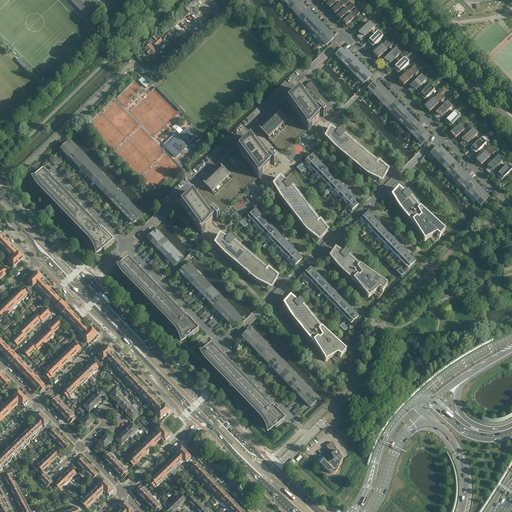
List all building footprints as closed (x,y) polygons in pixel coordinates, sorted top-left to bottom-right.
[(70,0),(86,17),(91,12),(89,10),(85,14),(72,0),(70,0)] [(102,5),(97,0),(72,0),(85,14),(89,10),(91,12),(92,11),(89,9),(90,8),(95,12),(102,5)] [(230,7),(224,0),(216,0),(227,10),(230,7)] [(292,11),(300,3),(301,3),(302,2),(301,0),(299,2),(297,0),(295,0),(288,7),(292,11)] [(334,5),(339,0),(328,0),(330,1),(326,6),(329,10),(334,5)] [(339,11),(349,2),(346,0),(339,0),(334,5),(336,7),(331,11),(335,15),(339,11)] [(175,28),(189,14),(189,13),(198,5),(194,1),(168,26),(172,30),(175,28)] [(345,17),(354,8),(349,2),(339,11),(341,13),(337,17),(340,21),(345,17)] [(304,7),(301,3),(300,3),(292,11),(296,15),(304,7)] [(299,18),(308,10),(308,11),(310,9),(309,8),(307,10),(304,7),(296,15),(299,18)] [(347,26),(360,13),(354,8),(345,17),(347,18),(342,23),(346,27),(347,26)] [(303,22),(311,14),(308,11),(308,10),(299,18),(303,22)] [(307,26),(315,18),(316,19),(317,17),(317,15),(314,18),(311,14),(303,22),(307,26)] [(319,22),(316,19),(315,18),(307,26),(311,30),(319,22)] [(314,34),(323,26),(323,27),(325,25),(324,23),(322,25),(319,22),(311,30),(314,34)] [(369,34),(375,28),(370,23),(357,36),(358,36),(357,37),(361,42),(365,38),(364,37),(368,33),(369,34)] [(318,38),(326,30),(323,27),(323,26),(314,34),(315,34),(313,36),(316,39),(318,38)] [(322,42),(330,34),(331,34),(332,33),(332,31),(329,33),(326,30),(318,38),(316,40),(320,43),(322,41),(322,42)] [(374,46),(383,38),(382,37),(382,36),(379,32),(378,32),(368,42),(373,47),(374,46)] [(184,37),(181,39),(185,44),(192,37),(188,33),(184,37)] [(334,37),(331,34),(330,34),(322,42),(320,44),(323,47),(325,45),(326,46),(330,42),(330,41),(334,37)] [(156,47),(162,42),(157,37),(156,35),(149,41),(149,42),(149,43),(149,44),(149,45),(145,48),(145,49),(146,50),(145,51),(149,56),(151,55),(152,56),(156,53),(157,52),(155,51),(156,50),(156,49),(156,47)] [(378,60),(392,46),(387,40),(373,54),(378,60)] [(340,61),(349,53),(349,54),(351,52),(350,50),(348,52),(345,49),(344,50),(340,53),(336,57),(337,57),(335,59),(338,62),(340,61)] [(395,61),(401,55),(395,50),(382,62),(383,63),(382,64),(387,68),(391,64),(390,64),(394,60),(395,61)] [(344,65),(352,57),(349,54),(349,53),(340,61),(344,65)] [(348,69),(356,61),(357,61),(358,60),(358,58),(355,60),(352,57),(344,65),(348,69)] [(400,73),(409,64),(408,63),(404,58),(393,69),(398,74),(400,73)] [(360,65),(357,61),(356,61),(348,69),(352,73),(360,65)] [(355,77),(364,69),(366,68),(366,67),(365,66),(363,68),(360,65),(352,73),(355,77)] [(404,86),(418,72),(413,67),(398,81),(404,86)] [(359,80),(367,72),(364,69),(355,77),(359,80)] [(367,81),(371,78),(370,77),(371,76),(367,72),(359,80),(359,81),(358,82),(361,86),(363,84),(363,85),(367,81)] [(151,80),(145,74),(143,76),(150,84),(152,82),(151,80)] [(421,87),(426,82),(421,76),(408,89),(409,90),(408,91),(412,95),(416,91),(416,90),(420,86),(421,87)] [(149,85),(142,78),(139,81),(143,86),(146,88),(149,85)] [(308,130),(311,127),(316,121),(317,119),(321,115),(324,118),(326,116),(323,113),(324,112),(325,112),(325,113),(329,110),(330,110),(332,109),(314,85),(314,86),(311,82),(306,86),(306,87),(303,89),(303,88),(301,89),(300,91),(300,90),(299,91),(298,92),(298,93),(290,100),(292,102),(289,105),(287,103),(280,110),(288,118),(287,119),(285,121),(286,121),(282,124),(279,128),(275,131),(271,135),(268,138),(272,142),(282,153),(307,130),(308,131),(309,131),(308,130)] [(373,94),(381,86),(382,87),(383,86),(383,85),(383,84),(380,86),(379,85),(377,83),(375,85),(374,85),(373,86),(369,90),(373,94)] [(426,99),(434,91),(433,90),(434,89),(430,86),(430,85),(419,96),(424,101),(425,99),(426,99)] [(376,98),(385,90),(382,88),(382,87),(381,86),(373,94),(376,98)] [(380,102),(388,94),(389,95),(391,93),(390,91),(388,94),(387,93),(385,90),(376,98),(380,102)] [(390,96),(389,95),(388,94),(380,102),(379,104),(382,108),(384,106),(392,98),(390,96)] [(429,113),(444,99),(439,94),(424,108),(429,113)] [(388,110),(396,102),(397,103),(398,101),(398,99),(395,101),(394,101),(392,98),(384,106),(382,108),(386,111),(387,110),(388,110)] [(397,103),(396,102),(388,110),(391,114),(400,106),(397,103)] [(446,114),(452,108),(447,103),(434,116),(435,116),(434,117),(438,122),(442,118),(441,117),(445,113),(446,114)] [(395,118),(403,110),(404,110),(406,109),(405,107),(403,109),(402,108),(400,106),(391,114),(395,118)] [(399,122),(407,114),(405,111),(404,110),(403,110),(395,118),(399,122)] [(286,121),(285,121),(277,112),(274,116),(282,124),(286,121)] [(451,126),(460,118),(459,117),(460,116),(456,112),(445,122),(450,127),(451,126)] [(403,126),(411,118),(413,117),(413,116),(413,115),(410,117),(409,116),(407,114),(399,122),(403,126)] [(282,124),(274,116),(270,119),(279,128),(282,124)] [(412,119),(411,118),(403,126),(406,129),(415,121),(412,119)] [(279,128),(270,119),(267,123),(275,131),(279,128)] [(319,121),(317,119),(316,121),(311,127),(312,128),(319,121)] [(455,140),(470,126),(465,120),(450,134),(455,140)] [(410,133),(418,125),(419,126),(421,124),(420,123),(420,122),(418,125),(417,124),(415,121),(406,129),(407,130),(405,131),(408,135),(410,133)] [(275,131),(267,123),(263,126),(271,135),(275,131)] [(328,137),(328,138),(329,139),(329,141),(328,141),(330,143),(329,145),(379,186),(381,183),(384,178),(388,171),(380,165),(379,164),(358,146),(356,145),(356,144),(357,144),(359,141),(342,124),(340,127),(338,128),(336,131),(334,131),(335,133),(335,134),(333,133),(332,133),(331,133),(330,134),(329,135),(328,136),(328,137)] [(420,127),(419,126),(418,125),(410,133),(414,137),(422,129),(420,127)] [(271,135),(263,126),(260,130),(268,138),(271,135)] [(195,138),(191,134),(186,129),(177,138),(178,139),(177,140),(176,141),(174,139),(165,147),(176,158),(187,147),(195,138)] [(418,141),(426,133),(426,134),(428,132),(428,130),(425,132),(424,132),(422,129),(414,137),(418,141)] [(335,133),(334,131),(334,132),(331,130),(327,137),(328,138),(328,137),(328,136),(329,135),(330,134),(331,133),(332,133),(333,133),(335,134),(335,133)] [(472,141),(478,135),(473,130),(460,142),(461,143),(460,144),(464,148),(468,144),(467,144),(471,140),(472,141)] [(426,141),(427,140),(427,139),(429,137),(427,134),(426,134),(426,133),(418,141),(416,143),(419,146),(421,145),(422,145),(426,141)] [(177,140),(178,139),(177,138),(176,136),(175,136),(174,135),(163,145),(165,147),(164,147),(176,159),(187,147),(176,158),(165,147),(174,139),(176,141),(177,140)] [(258,178),(261,174),(265,171),(268,167),(272,163),(274,166),(276,163),(275,162),(268,155),(263,159),(254,144),(252,141),(250,138),(248,140),(240,149),(239,149),(238,150),(236,152),(256,179),(257,177),(259,179),(258,178)] [(477,153),(486,144),(485,143),(481,138),(471,149),(473,151),(476,154),(477,153)] [(265,146),(259,140),(254,144),(263,159),(268,155),(275,162),(278,160),(265,146)] [(65,154),(74,146),(70,142),(66,146),(62,150),(65,154)] [(69,158),(77,150),(74,146),(65,154),(69,158)] [(435,159),(443,151),(444,152),(446,150),(445,148),(443,151),(442,150),(440,147),(437,150),(437,149),(436,150),(435,151),(431,155),(435,159)] [(482,165),(495,152),(490,147),(481,156),(476,161),(481,166),(482,165)] [(73,162),(81,154),(77,150),(69,158),(70,159),(69,161),(71,163),(73,162)] [(439,163),(447,155),(445,153),(444,152),(443,151),(435,159),(439,163)] [(217,216),(256,179),(236,152),(231,157),(239,166),(237,167),(236,168),(228,160),(221,167),(229,175),(226,179),(222,182),(219,186),(215,189),(212,192),(207,187),(203,191),(200,187),(193,194),(193,193),(192,194),(191,195),(182,204),(180,205),(201,234),(202,234),(201,233),(204,229),(208,225),(211,222),(214,218),(217,221),(219,218),(217,216)] [(77,166),(85,158),(81,154),(73,162),(77,166)] [(304,170),(301,167),(305,163),(308,166),(316,158),(312,155),(311,156),(310,155),(303,162),(302,163),(296,168),(297,168),(301,173),(305,170),(305,169),(304,170)] [(443,167),(451,159),(451,160),(453,158),(453,156),(450,158),(449,157),(447,155),(439,163),(443,167)] [(498,167),(504,162),(498,156),(485,169),(486,170),(485,171),(490,175),(494,171),(493,170),(497,166),(498,167)] [(80,170),(89,162),(85,158),(77,166),(80,170)] [(310,172),(322,161),(321,160),(319,162),(316,158),(308,166),(309,166),(307,168),(310,172)] [(446,171),(455,163),(452,160),(451,160),(451,159),(443,167),(446,171)] [(316,174),(323,166),(320,163),(323,161),(322,161),(310,172),(311,172),(313,171),(316,174)] [(84,173),(92,165),(89,162),(80,170),(84,173)] [(450,175),(458,167),(459,167),(461,166),(460,166),(460,164),(458,166),(457,165),(455,163),(446,171),(450,175)] [(88,177),(96,169),(92,165),(84,173),(85,175),(84,176),(86,179),(88,177)] [(503,180),(511,171),(511,170),(511,169),(507,166),(507,165),(496,176),(498,177),(499,178),(501,181),(503,179),(503,180)] [(318,179),(329,168),(328,167),(326,169),(323,166),(316,174),(319,177),(317,178),(318,179)] [(229,175),(221,167),(217,170),(226,179),(229,175)] [(460,168),(459,167),(458,167),(450,175),(454,179),(462,171),(460,168)] [(323,181),(330,174),(328,171),(330,169),(329,168),(318,179),(318,180),(320,178),(323,181)] [(92,181),(100,173),(96,169),(88,177),(92,181)] [(226,179),(217,170),(214,174),(222,182),(226,179)] [(458,182),(466,174),(466,175),(468,173),(468,172),(465,174),(464,173),(462,171),(454,179),(458,182)] [(86,213),(84,212),(68,195),(57,184),(49,176),(46,173),(45,174),(43,172),(31,181),(87,239),(88,239),(89,240),(90,241),(91,242),(92,244),(93,245),(94,247),(94,248),(95,250),(95,251),(96,251),(97,253),(103,249),(104,250),(104,251),(114,243),(111,240),(103,231),(101,233),(100,231),(99,230),(101,229),(99,228),(95,223),(90,217),(86,213)] [(95,185),(104,177),(100,173),(92,181),(95,185)] [(277,186),(277,187),(277,188),(276,189),(277,191),(276,193),(316,245),(322,238),(328,232),(321,222),(320,222),(303,201),(302,199),(303,198),(306,196),(291,173),(286,178),(283,181),(284,183),(283,183),(282,182),(281,182),(280,182),(280,183),(279,183),(278,184),(277,185),(277,186)] [(222,182),(214,174),(210,177),(219,186),(222,182)] [(325,187),(336,175),(335,175),(333,177),(330,174),(323,181),(326,184),(324,186),(325,187)] [(467,176),(466,175),(466,174),(458,182),(461,186),(470,178),(467,176)] [(330,189),(338,181),(335,178),(337,176),(336,175),(325,187),(326,187),(327,186),(330,189)] [(99,189),(107,181),(104,177),(95,185),(99,189)] [(219,186),(210,177),(207,180),(215,189),(219,186)] [(465,190),(473,182),(474,183),(476,181),(475,179),(473,182),(472,181),(470,178),(461,186),(465,190)] [(284,183),(283,181),(280,179),(275,185),(277,187),(277,186),(277,185),(278,184),(279,183),(280,183),(280,182),(281,182),(282,182),(283,183),(284,183)] [(215,189),(207,180),(203,184),(207,187),(212,192),(215,189)] [(103,193),(111,185),(107,181),(99,189),(103,193)] [(332,194),(343,183),(343,182),(341,184),(338,181),(330,189),(333,191),(331,193),(332,194)] [(475,184),(474,183),(473,182),(465,190),(469,194),(477,186),(475,184)] [(336,198),(337,196),(345,189),(342,186),(344,184),(343,183),(332,194),(336,198)] [(107,197),(115,189),(111,185),(103,193),(107,197)] [(473,198),(481,190),(481,191),(483,189),(483,187),(480,189),(479,189),(477,186),(469,194),(467,196),(471,199),(472,198),(473,198)] [(110,201),(119,193),(115,189),(107,197),(110,201)] [(339,202),(351,190),(350,190),(348,192),(345,189),(337,196),(340,199),(338,201),(339,202)] [(431,220),(430,220),(420,208),(412,197),(408,192),(406,194),(405,195),(399,189),(396,193),(394,194),(391,199),(422,238),(424,242),(425,242),(426,241),(430,238),(430,239),(433,242),(434,243),(439,239),(440,237),(442,235),(445,231),(443,230),(432,219),(431,220)] [(345,204),(352,196),(349,193),(351,191),(351,190),(339,202),(340,202),(342,201),(345,204)] [(476,202),(485,194),(482,191),(481,191),(481,190),(473,198),(471,200),(474,203),(476,202)] [(114,205),(122,197),(119,193),(110,201),(114,205)] [(488,198),(485,194),(476,202),(480,206),(486,201),(486,200),(488,198)] [(346,209),(358,198),(357,197),(355,199),(352,196),(345,204),(347,206),(346,208),(346,209)] [(118,208),(126,200),(122,197),(114,205),(118,208)] [(357,207),(360,204),(357,201),(359,199),(358,198),(346,209),(351,214),(357,207)] [(122,212),(130,204),(126,200),(118,208),(122,212)] [(125,216),(134,208),(130,204),(122,212),(125,216)] [(129,220),(137,212),(134,208),(125,216),(129,220)] [(431,220),(432,219),(420,208),(430,220),(431,220)] [(247,225),(244,222),(248,218),(251,221),(259,213),(255,210),(254,212),(253,210),(246,217),(245,218),(239,223),(244,228),(248,225),(247,225)] [(137,220),(142,216),(137,212),(129,220),(133,224),(137,220)] [(362,225),(374,214),(373,213),(371,216),(368,212),(365,215),(364,215),(360,219),(363,223),(361,225),(362,225)] [(253,227),(265,216),(264,215),(262,217),(259,213),(251,221),(252,221),(254,224),(253,226),(253,227)] [(368,227),(375,220),(372,217),(375,215),(374,214),(362,225),(363,226),(365,224),(368,227)] [(259,229),(266,221),(263,218),(266,216),(265,216),(253,227),(254,227),(256,226),(259,229)] [(370,233),(381,222),(380,221),(378,223),(375,220),(368,227),(366,229),(370,233)] [(261,234),(272,223),(271,222),(269,224),(266,221),(259,229),(257,230),(261,234)] [(212,224),(211,222),(208,225),(204,229),(205,230),(212,224)] [(375,235),(382,228),(380,225),(382,223),(381,222),(370,233),(370,234),(372,232),(375,235)] [(266,236),(273,229),(271,226),(273,224),(272,223),(261,234),(261,235),(263,233),(266,236)] [(377,240),(388,229),(387,228),(385,231),(382,228),(375,235),(378,238),(376,240),(377,240)] [(268,242),(279,231),(278,230),(276,232),(273,229),(266,236),(264,238),(268,242)] [(382,242),(390,235),(387,232),(389,230),(388,229),(377,240),(378,241),(379,239),(382,242)] [(151,243),(160,235),(156,231),(152,235),(148,239),(151,243)] [(218,244),(219,246),(218,247),(220,249),(219,251),(268,293),(271,290),(274,285),(278,278),(269,270),(248,253),(246,251),(246,250),(249,247),(232,231),(229,233),(225,237),(224,238),(225,240),(224,241),(223,240),(222,240),(221,240),(220,240),(220,241),(219,241),(218,242),(218,243),(218,244)] [(273,244),(281,236),(278,233),(280,231),(279,231),(268,242),(269,242),(270,241),(273,244)] [(155,247),(163,239),(160,235),(151,243),(155,247)] [(384,248),(395,237),(395,236),(392,238),(390,235),(382,242),(385,245),(383,247),(384,248)] [(225,240),(224,238),(220,236),(216,243),(218,244),(218,243),(218,242),(219,241),(220,241),(220,240),(221,240),(222,240),(223,240),(224,241),(225,240)] [(275,249),(286,238),(286,237),(284,239),(281,236),(273,244),(276,247),(274,248),(275,249)] [(389,250),(397,243),(394,240),(396,238),(395,237),(384,248),(388,252),(389,250)] [(280,251),(288,244),(285,241),(287,239),(286,238),(275,249),(276,250),(278,248),(280,251)] [(159,251),(167,243),(163,239),(155,247),(159,251)] [(0,246),(4,251),(10,245),(6,240),(0,245),(0,246)] [(163,255),(171,247),(167,243),(159,251),(163,255)] [(391,255),(403,244),(402,243),(400,245),(397,243),(389,250),(392,253),(390,254),(391,255)] [(282,257),(294,245),(293,245),(291,247),(288,244),(280,251),(283,254),(281,256),(282,257)] [(397,257),(404,250),(401,247),(403,245),(403,244),(391,255),(395,259),(397,257)] [(8,255),(14,249),(10,245),(4,251),(8,255)] [(288,259),(295,251),(292,248),(294,246),(294,245),(282,257),(283,257),(285,256),(288,259)] [(166,259),(175,251),(171,247),(163,255),(166,259)] [(12,260),(19,254),(14,249),(8,255),(12,260)] [(372,276),(371,277),(360,266),(350,256),(345,252),(344,253),(343,255),(341,253),(336,250),(333,255),(329,261),(365,295),(367,299),(368,298),(368,299),(370,297),(373,294),(374,295),(378,299),(382,294),(383,294),(383,292),(387,286),(385,284),(377,279),(372,275),(372,276)] [(398,263),(410,252),(409,251),(407,253),(404,250),(397,257),(399,260),(398,262),(398,263)] [(170,263),(178,255),(175,251),(166,259),(168,260),(166,262),(168,264),(170,262),(170,263)] [(289,264),(301,253),(300,252),(298,254),(295,251),(288,259),(286,260),(289,264)] [(404,265),(411,257),(408,255),(411,253),(410,252),(398,263),(399,264),(401,262),(404,265)] [(13,268),(21,260),(24,257),(20,253),(19,254),(12,260),(9,263),(13,268)] [(300,262),(303,259),(300,256),(302,254),(301,253),(289,264),(290,265),(292,263),(296,267),(300,262)] [(179,263),(183,259),(178,255),(170,263),(174,266),(178,262),(179,263)] [(401,277),(415,264),(413,263),(415,261),(411,257),(404,265),(407,268),(403,272),(400,269),(400,268),(397,272),(401,277)] [(150,289),(153,286),(152,285),(146,279),(146,278),(141,273),(137,269),(134,267),(135,266),(133,265),(130,262),(129,261),(128,260),(127,261),(124,263),(121,265),(116,269),(127,281),(128,280),(129,279),(133,282),(137,286),(142,289),(148,292),(150,289)] [(184,277),(192,269),(188,264),(184,268),(184,269),(180,273),(184,277)] [(361,265),(360,266),(371,277),(372,276),(372,275),(361,265)] [(305,280),(317,269),(316,269),(314,271),(311,268),(308,270),(307,270),(303,274),(306,278),(304,280),(305,280)] [(188,281),(196,273),(192,269),(184,277),(188,281)] [(311,282),(318,275),(315,272),(318,270),(317,269),(305,280),(306,281),(308,279),(311,282)] [(191,284),(200,276),(201,275),(198,271),(197,271),(196,273),(188,281),(191,284)] [(33,287),(42,279),(43,277),(39,273),(28,283),(28,284),(25,287),(27,289),(30,286),(32,288),(33,287)] [(312,288),(324,277),(323,276),(321,278),(318,275),(311,282),(309,284),(312,288)] [(195,288),(203,280),(200,276),(191,284),(195,288)] [(318,290),(325,283),(323,280),(325,278),(324,277),(312,288),(316,292),(318,290)] [(38,291),(45,285),(42,282),(43,280),(42,279),(33,287),(35,288),(36,288),(38,291)] [(128,280),(150,303),(160,293),(157,289),(155,288),(154,286),(153,286),(150,289),(148,292),(142,289),(137,286),(133,282),(129,279),(128,280)] [(199,292),(207,284),(203,280),(195,288),(199,292)] [(320,295),(331,284),(330,284),(328,286),(325,283),(318,290),(321,293),(319,295),(320,295)] [(203,296),(211,288),(207,284),(199,292),(197,294),(199,297),(201,295),(203,296)] [(325,297),(333,290),(330,287),(332,285),(331,284),(320,295),(321,296),(322,294),(325,297)] [(43,295),(49,289),(45,285),(38,291),(43,295)] [(26,296),(28,294),(27,293),(23,289),(22,288),(16,295),(22,301),(27,297),(26,296)] [(206,300),(215,292),(211,288),(203,296),(206,300)] [(47,300),(53,294),(49,289),(43,295),(47,300)] [(327,303),(338,292),(338,291),(335,293),(333,290),(325,297),(328,300),(326,302),(327,303)] [(183,317),(184,318),(185,317),(161,292),(160,293),(164,297),(168,301),(168,302),(170,303),(174,308),(175,309),(175,308),(178,312),(180,313),(179,313),(183,317),(183,316),(183,317)] [(210,304),(218,296),(215,292),(206,300),(210,304)] [(332,305),(340,298),(337,295),(339,293),(338,292),(327,303),(328,304),(330,302),(332,305)] [(184,318),(183,317),(183,316),(183,317),(179,313),(180,313),(178,312),(175,308),(175,309),(174,308),(170,303),(168,302),(168,301),(164,297),(162,295),(160,293),(150,303),(149,303),(172,327),(173,327),(175,329),(176,331),(177,333),(179,335),(179,336),(179,337),(180,339),(181,340),(181,339),(182,341),(188,337),(189,338),(189,339),(199,331),(196,328),(188,319),(187,319),(188,319),(186,321),(185,319),(184,318)] [(51,304),(58,298),(53,294),(47,300),(51,304)] [(22,301),(16,295),(11,299),(17,306),(22,301)] [(214,308),(222,300),(218,296),(210,304),(214,308)] [(73,313),(68,308),(66,306),(58,298),(51,304),(59,312),(66,320),(73,313)] [(332,340),(304,306),(300,301),(299,302),(297,303),(295,301),(291,298),(289,300),(288,302),(287,303),(283,307),(323,358),(325,362),(326,362),(327,361),(331,358),(335,363),(340,359),(342,357),(344,354),(346,351),(345,350),(333,339),(332,340)] [(334,310),(346,299),(345,298),(343,301),(340,298),(332,305),(335,308),(333,310),(334,310)] [(17,306),(11,299),(7,303),(13,310),(17,306)] [(340,312),(347,305),(344,302),(346,300),(346,299),(334,310),(335,311),(337,309),(340,312)] [(218,312),(226,304),(222,300),(214,308),(212,310),(214,312),(216,310),(218,312)] [(13,310),(7,303),(2,308),(8,314),(13,310)] [(221,316),(230,308),(226,304),(218,312),(219,313),(217,315),(219,317),(221,315),(221,316)] [(341,318),(353,307),(352,306),(350,308),(347,305),(340,312),(342,315),(341,317),(341,318)] [(347,320),(355,313),(351,310),(354,308),(353,307),(341,318),(342,319),(344,317),(347,320)] [(8,314),(2,308),(0,309),(0,314),(4,319),(8,314)] [(51,314),(45,308),(41,313),(46,318),(51,314)] [(225,319),(233,311),(230,308),(221,316),(222,316),(220,318),(222,320),(224,318),(225,319)] [(229,323),(237,315),(233,311),(225,319),(229,323)] [(46,318),(41,313),(37,316),(37,317),(41,321),(42,322),(46,318)] [(71,324),(77,318),(73,313),(66,320),(71,324)] [(345,331),(358,319),(356,318),(358,316),(355,313),(347,320),(350,323),(346,327),(343,324),(343,323),(340,327),(344,332),(345,331)] [(41,321),(37,317),(37,316),(36,315),(32,319),(37,325),(41,321)] [(237,323),(241,320),(237,315),(229,323),(232,327),(236,324),(237,323)] [(75,329),(81,323),(77,318),(71,324),(75,329)] [(37,325),(32,319),(27,323),(33,329),(37,325)] [(62,326),(57,320),(52,324),(57,330),(62,326)] [(33,329),(27,323),(23,327),(29,333),(33,329)] [(79,333),(86,327),(81,323),(75,329),(79,333)] [(57,330),(52,324),(48,328),(49,330),(49,329),(53,334),(57,330)] [(29,333),(23,327),(19,331),(20,333),(20,332),(24,337),(25,337),(29,333)] [(83,338),(91,330),(90,329),(89,330),(88,330),(86,327),(79,333),(82,336),(81,337),(83,338)] [(323,328),(322,328),(332,340),(333,339),(323,328)] [(55,335),(53,334),(49,329),(49,330),(45,333),(50,339),(55,335)] [(90,341),(94,337),(95,337),(96,335),(97,334),(93,329),(91,330),(83,338),(82,339),(82,340),(80,342),(81,345),(83,347),(86,344),(88,343),(90,342),(90,341)] [(246,341),(254,333),(250,329),(246,333),(247,334),(246,335),(245,336),(243,338),(246,341)] [(26,338),(25,337),(24,337),(20,332),(20,333),(16,336),(22,342),(26,338)] [(50,339),(45,333),(41,337),(46,343),(50,339)] [(250,345),(258,337),(254,333),(246,341),(250,345)] [(22,342),(16,336),(12,341),(17,346),(22,342)] [(46,343),(41,337),(37,341),(42,347),(46,343)] [(254,349),(262,341),(258,337),(250,345),(254,349)] [(37,341),(33,345),(37,350),(38,351),(42,347),(37,341)] [(257,353),(266,345),(262,341),(254,349),(257,353)] [(37,350),(33,345),(32,344),(27,348),(33,354),(37,350)] [(74,356),(81,349),(76,344),(74,346),(73,345),(68,349),(74,356)] [(258,392),(251,385),(247,381),(240,373),(228,361),(222,355),(222,354),(220,353),(218,351),(218,350),(217,350),(217,349),(216,349),(214,347),(213,348),(212,346),(211,346),(211,345),(199,355),(259,417),(259,416),(261,418),(262,419),(263,421),(264,422),(265,424),(265,425),(266,426),(267,429),(269,430),(268,431),(274,426),(276,428),(275,428),(286,420),(284,418),(283,418),(282,417),(274,409),(273,410),(271,408),(272,407),(272,406),(271,406),(271,405),(270,405),(266,400),(260,394),(259,393),(258,392)] [(261,357),(269,349),(266,345),(257,353),(259,354),(257,356),(259,358),(261,357)] [(103,361),(104,360),(112,352),(114,351),(109,346),(108,347),(107,347),(106,348),(106,349),(101,353),(99,355),(98,356),(103,361)] [(22,362),(17,357),(16,354),(8,347),(1,353),(9,361),(16,368),(22,362)] [(33,354),(27,348),(23,352),(24,353),(28,358),(33,354)] [(74,356),(68,349),(64,354),(70,360),(74,356)] [(265,361),(273,353),(269,349),(261,357),(265,361)] [(109,364),(115,358),(113,355),(114,354),(112,352),(113,352),(112,352),(104,360),(105,362),(106,361),(109,364)] [(269,365),(277,357),(273,353),(265,361),(269,365)] [(70,360),(64,354),(59,358),(65,364),(70,360)] [(272,369),(281,361),(277,357),(269,365),(267,367),(269,369),(271,367),(272,369)] [(65,364),(59,358),(55,362),(61,369),(65,364)] [(113,368),(120,362),(115,358),(109,364),(113,368)] [(276,372),(284,364),(281,361),(272,369),(276,372)] [(20,373),(27,366),(22,362),(16,368),(20,373)] [(61,369),(55,362),(50,367),(56,373),(61,369)] [(97,370),(99,368),(99,367),(94,362),(87,369),(93,375),(98,371),(97,370)] [(118,373),(124,367),(120,362),(113,368),(118,373)] [(280,376),(288,368),(284,364),(276,372),(280,376)] [(25,377),(31,371),(27,366),(20,373),(25,377)] [(49,380),(56,373),(50,367),(45,371),(46,372),(44,374),(45,374),(49,379),(49,380)] [(122,378),(128,371),(124,367),(118,373),(122,378)] [(284,380),(292,372),(288,368),(280,376),(284,380)] [(93,375),(87,369),(82,373),(88,379),(93,375)] [(29,382),(36,375),(31,371),(25,377),(29,382)] [(126,382),(133,376),(128,371),(122,378),(126,382)] [(287,384),(296,376),(292,372),(284,380),(287,384)] [(88,379),(82,373),(78,377),(84,384),(88,379)] [(33,386),(40,380),(36,375),(29,382),(33,386)] [(131,387),(137,380),(133,376),(126,382),(131,387)] [(291,388),(299,380),(296,376),(287,384),(291,388)] [(84,384),(78,377),(73,382),(79,388),(84,384)] [(11,385),(5,378),(0,383),(0,385),(5,391),(11,385)] [(45,388),(43,386),(44,385),(40,380),(33,386),(40,393),(45,388)] [(135,391),(141,385),(137,380),(131,387),(135,391)] [(295,392),(303,384),(299,380),(291,388),(295,392)] [(79,388),(73,382),(69,386),(75,393),(79,388)] [(299,396),(307,388),(303,384),(295,392),(299,396)] [(139,396),(146,390),(141,385),(135,391),(139,396)] [(75,393),(69,386),(62,393),(67,398),(69,396),(70,397),(75,393)] [(302,400),(311,392),(307,388),(299,396),(302,400)] [(114,401),(120,394),(116,390),(109,396),(114,401)] [(144,400),(150,394),(146,390),(139,396),(144,400)] [(28,400),(26,398),(25,398),(21,395),(22,393),(20,391),(19,392),(18,391),(13,395),(21,404),(24,406),(27,404),(28,402),(28,401),(28,400)] [(106,396),(101,391),(96,395),(102,400),(106,396)] [(306,404),(314,396),(311,392),(302,400),(306,404)] [(117,404),(124,398),(120,394),(114,401),(117,404)] [(148,405),(155,399),(150,394),(144,400),(148,405)] [(21,404),(13,395),(10,398),(11,399),(9,400),(16,407),(18,404),(19,404),(20,405),(21,404)] [(102,400),(96,395),(92,399),(97,404),(102,400)] [(55,408),(61,402),(57,397),(56,398),(54,396),(53,397),(49,401),(48,402),(55,408)] [(315,404),(319,400),(314,396),(306,404),(310,407),(311,406),(314,403),(315,404)] [(121,408),(128,402),(124,398),(117,404),(121,408)] [(97,404),(92,399),(88,403),(93,408),(97,404)] [(153,409),(159,403),(155,399),(148,405),(153,409)] [(16,407),(9,400),(5,405),(11,411),(16,407)] [(59,413),(66,407),(61,402),(55,408),(59,413)] [(125,412),(132,406),(128,402),(121,408),(125,412)] [(93,408),(88,403),(84,407),(89,412),(93,408)] [(156,415),(165,406),(164,406),(163,405),(162,406),(159,403),(153,409),(155,412),(155,413),(156,415)] [(11,411),(5,405),(0,409),(6,416),(11,411)] [(168,413),(169,412),(169,411),(171,410),(166,405),(165,406),(156,415),(155,416),(160,420),(161,419),(163,418),(163,417),(167,413),(168,413)] [(129,416),(135,410),(132,406),(125,412),(129,416)] [(63,417),(70,411),(66,407),(59,413),(63,417)] [(133,421),(140,414),(135,410),(129,416),(133,421)] [(75,419),(73,417),(74,416),(70,411),(63,417),(70,424),(75,419)] [(49,422),(47,420),(46,420),(42,416),(43,415),(41,413),(40,413),(39,413),(34,417),(37,420),(45,428),(49,424),(49,423),(49,422)] [(94,421),(89,416),(85,420),(90,426),(94,421)] [(45,428),(37,420),(36,420),(35,421),(36,422),(36,423),(33,425),(40,432),(41,430),(42,431),(45,428)] [(90,426),(85,420),(80,424),(81,425),(85,429),(86,430),(90,426)] [(58,433),(55,430),(54,429),(53,430),(52,429),(53,428),(49,424),(45,428),(50,433),(49,434),(53,438),(58,433)] [(138,430),(133,424),(128,428),(134,434),(138,430)] [(40,432),(33,425),(29,430),(36,437),(39,434),(38,433),(40,432)] [(169,434),(168,433),(167,433),(163,429),(163,428),(161,426),(160,425),(155,430),(156,431),(164,439),(165,441),(170,436),(169,435),(169,434)] [(134,434),(128,428),(124,432),(130,438),(134,434)] [(36,437),(29,430),(24,434),(30,440),(32,439),(33,440),(36,437)] [(164,439),(156,431),(154,432),(155,433),(152,436),(158,442),(161,440),(162,441),(164,440),(164,439)] [(130,438),(124,432),(120,436),(125,442),(130,438)] [(57,443),(62,437),(58,433),(53,438),(57,443)] [(30,440),(24,434),(20,439),(27,446),(30,443),(29,442),(30,440)] [(112,440),(108,435),(107,435),(103,439),(108,444),(112,440)] [(125,442),(120,436),(116,440),(121,446),(125,442)] [(158,442),(152,436),(148,440),(154,447),(158,442)] [(60,447),(66,441),(62,437),(57,443),(60,447)] [(27,446),(20,439),(15,443),(21,449),(23,448),(24,449),(27,446)] [(108,444),(103,439),(99,443),(99,444),(99,443),(103,448),(104,448),(108,444)] [(212,445),(207,439),(202,444),(207,449),(212,445)] [(154,447),(148,440),(143,445),(149,451),(154,447)] [(65,451),(70,446),(66,441),(60,447),(65,451)] [(21,449),(15,443),(11,447),(18,454),(21,451),(20,451),(21,449)] [(328,451),(330,454),(331,455),(331,456),(334,454),(338,452),(337,452),(335,448),(333,445),(332,443),(326,446),(326,447),(328,451)] [(149,451),(143,445),(138,449),(145,455),(149,451)] [(18,454),(11,447),(6,452),(12,458),(14,457),(18,454)] [(190,456),(189,455),(188,455),(184,450),(182,448),(180,447),(176,452),(177,453),(185,462),(186,463),(191,458),(190,457),(190,456)] [(145,455),(138,449),(134,453),(140,460),(145,455)] [(59,456),(54,451),(50,455),(55,460),(59,456)] [(12,458),(6,452),(2,456),(8,463),(12,460),(11,459),(12,458)] [(108,464),(115,458),(110,453),(109,454),(107,452),(102,457),(108,464)] [(315,461),(325,470),(326,471),(327,472),(328,473),(329,473),(329,474),(330,474),(331,474),(332,474),(333,474),(334,474),(335,474),(336,473),(337,472),(342,460),(341,457),(340,455),(338,452),(334,454),(331,456),(334,461),(329,464),(321,457),(320,456),(318,458),(316,461),(315,460),(315,461)] [(134,466),(140,460),(134,453),(129,458),(130,459),(128,461),(133,466),(134,466)] [(185,462),(177,453),(176,455),(177,456),(176,456),(177,456),(174,459),(180,465),(183,462),(184,463),(185,462)] [(55,460),(50,455),(45,459),(51,464),(55,460)] [(8,463),(2,456),(0,457),(0,463),(3,467),(5,465),(5,466),(8,463)] [(81,468),(86,462),(82,458),(77,463),(81,468)] [(113,469),(119,462),(115,458),(108,464),(113,469)] [(51,464),(45,459),(41,462),(47,468),(51,464)] [(180,465),(174,459),(169,463),(175,470),(180,465)] [(47,468),(41,462),(37,467),(42,472),(47,468)] [(85,472),(90,466),(86,462),(81,468),(85,472)] [(117,473),(123,467),(119,462),(113,469),(117,473)] [(202,469),(199,466),(195,463),(196,462),(195,462),(195,463),(190,468),(192,470),(191,471),(195,475),(202,469)] [(175,470),(169,463),(165,467),(171,474),(175,470)] [(89,476),(94,471),(90,466),(85,472),(89,476)] [(129,475),(127,473),(128,472),(123,467),(117,473),(123,480),(124,480),(124,479),(129,475)] [(171,474),(165,467),(160,472),(166,478),(171,474)] [(76,474),(71,469),(72,469),(71,468),(67,473),(72,478),(76,474)] [(200,480),(206,474),(202,469),(195,475),(200,480)] [(93,480),(98,475),(94,471),(89,476),(93,480)] [(166,478),(160,472),(156,476),(162,483),(166,478)] [(72,478),(67,473),(63,477),(68,482),(72,478)] [(13,479),(11,474),(4,477),(7,482),(13,479)] [(43,483),(49,478),(45,474),(44,474),(39,479),(43,483)] [(204,484),(210,478),(206,474),(200,480),(204,484)] [(162,483),(156,476),(149,482),(149,483),(154,488),(156,486),(157,487),(162,483)] [(68,482),(63,477),(59,481),(64,486),(68,482)] [(47,488),(52,483),(53,482),(49,478),(43,483),(47,488)] [(208,489),(215,483),(210,478),(204,484),(208,489)] [(16,484),(13,479),(7,482),(9,488),(16,484)] [(113,489),(111,487),(110,487),(106,483),(107,482),(105,480),(104,480),(103,480),(98,484),(106,493),(109,495),(113,491),(113,490),(113,489)] [(64,486),(59,481),(54,485),(55,485),(60,490),(64,486)] [(213,493),(219,487),(215,483),(208,489),(213,493)] [(19,489),(16,484),(9,488),(12,493),(19,489)] [(106,493),(98,484),(95,487),(96,488),(94,489),(100,496),(103,493),(104,493),(105,494),(106,493)] [(142,499),(148,493),(143,488),(143,489),(141,487),(140,487),(135,492),(142,499)] [(217,498),(224,492),(219,487),(213,493),(217,498)] [(25,501),(22,496),(19,489),(12,493),(14,497),(14,498),(15,498),(16,500),(15,500),(16,500),(18,505),(25,501)] [(100,496),(94,489),(93,491),(92,490),(89,493),(96,500),(100,496)] [(221,503),(228,496),(224,492),(217,498),(221,503)] [(96,500),(89,493),(86,496),(87,497),(85,498),(91,504),(96,500)] [(146,503),(152,497),(148,493),(142,499),(146,503)] [(186,500),(181,495),(176,499),(182,504),(186,500)] [(191,505),(197,500),(193,496),(187,501),(191,505)] [(226,507),(232,501),(228,496),(221,503),(226,507)] [(150,508),(157,502),(152,497),(146,503),(150,508)] [(91,504),(85,498),(84,499),(83,499),(80,502),(82,504),(85,507),(85,508),(86,508),(86,509),(87,509),(91,504)] [(182,504),(176,499),(172,503),(178,508),(182,504)] [(195,509),(201,504),(197,500),(191,505),(195,509)] [(28,506),(25,501),(18,505),(21,510),(28,506)] [(230,511),(237,506),(232,501),(226,507),(230,511)] [(134,511),(132,508),(131,509),(127,505),(128,504),(126,502),(124,502),(119,506),(121,509),(124,511),(133,511),(134,511)] [(162,509),(160,507),(161,506),(157,502),(150,508),(154,511),(159,511),(162,510),(162,509)] [(173,511),(178,508),(172,503),(168,507),(173,511)]
